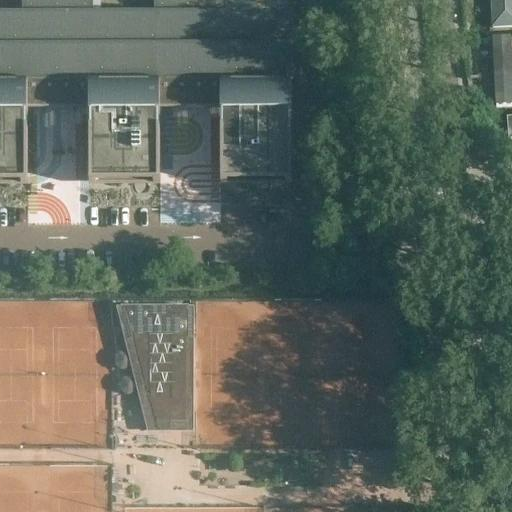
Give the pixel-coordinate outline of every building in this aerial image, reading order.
[(160,189),(160,111),(220,111),(220,161),(221,189),(290,189),(290,168),(291,168),(291,83),(291,17),(289,17),(224,18),(224,0),(0,0),(0,189),(27,190),(27,112),(89,112),(89,168),(89,189),(160,189)] [(511,29),(511,0),(491,0),(493,30),(511,29)] [(495,113),(511,111),(511,48),(511,37),(490,38),(495,113)] [(491,54),(490,45),(477,46),(477,55),(491,54)] [(330,270),(330,254),(303,254),(303,270),(330,270)] [(189,309),(121,309),(129,340),(134,340),(154,420),(154,421),(155,422),(156,423),(156,424),(157,424),(158,425),(159,425),(160,426),(161,426),(172,426),(186,426),(186,359),(189,359),(189,309)]
